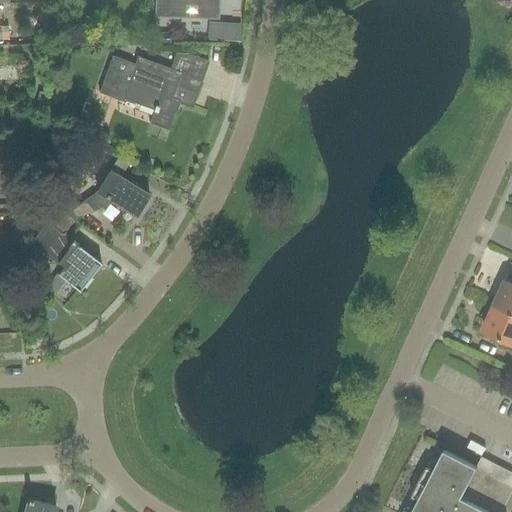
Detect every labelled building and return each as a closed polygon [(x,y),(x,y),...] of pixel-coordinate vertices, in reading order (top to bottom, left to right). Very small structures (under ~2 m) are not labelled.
[(217,14),(216,0),(159,0),(159,13),(217,14)] [(210,19),(210,37),(242,37),(242,19),(210,19)] [(112,56),(99,92),(154,112),(150,122),(170,129),(180,102),(193,107),(209,61),(188,53),(176,53),(170,70),(139,59),(140,57),(138,56),(135,64),(112,56)] [(53,94),(41,91),(39,100),(52,102),(53,94)] [(50,110),(52,102),(39,100),(37,108),(50,110)] [(48,118),(50,110),(37,108),(36,116),(48,118)] [(47,127),(48,118),(36,116),(34,124),(47,127)] [(45,135),(47,127),(34,124),(33,132),(45,135)] [(44,143),(45,135),(33,132),(31,140),(44,143)] [(31,140),(29,149),(42,151),(44,143),(31,140)] [(65,213),(73,220),(112,200),(136,215),(150,195),(120,176),(128,163),(118,157),(97,191),(65,213)] [(38,171),(25,168),(23,177),(37,179),(38,171)] [(35,188),(37,179),(23,177),(22,186),(35,188)] [(33,197),(35,188),(22,186),(20,194),(33,197)] [(31,205),(33,197),(20,194),(18,203),(31,205)] [(18,203),(16,211),(30,214),(31,205),(18,203)] [(64,232),(73,220),(65,213),(54,204),(42,220),(46,223),(32,241),(64,266),(58,274),(78,291),(100,262),(71,239),(72,238),(64,232)] [(20,238),(21,230),(13,228),(11,237),(20,238)] [(20,238),(11,237),(9,245),(18,247),(20,238)] [(18,247),(9,245),(8,254),(16,255),(18,247)] [(16,255),(8,254),(6,262),(14,264),(16,255)] [(14,264),(6,262),(4,271),(13,273),(14,264)] [(2,280),(11,281),(13,273),(4,271),(2,280)] [(34,280),(22,285),(28,300),(40,296),(34,280)] [(511,284),(506,282),(495,306),(511,314),(511,284)] [(511,343),(511,314),(495,306),(484,331),(511,343)] [(502,511),(511,493),(511,472),(483,458),(478,467),(445,450),(439,460),(434,457),(431,461),(428,466),(426,470),(423,474),(421,478),(418,483),(416,487),(414,492),(412,497),(411,501),(409,506),(414,509),(412,511),(502,511)] [(54,511),(56,507),(27,500),(26,503),(29,503),(27,511),(54,511)]
